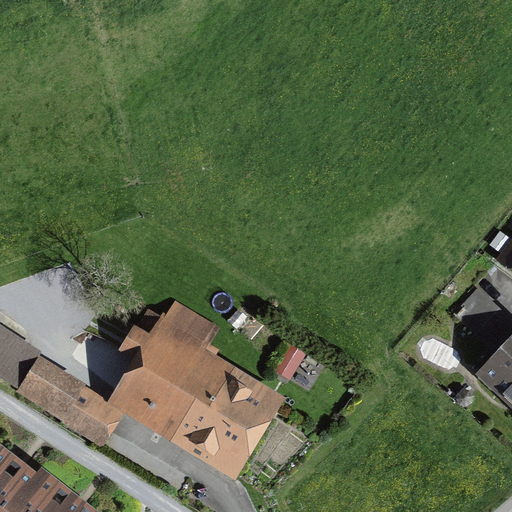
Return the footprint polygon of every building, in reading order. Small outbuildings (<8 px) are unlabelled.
[(511,265),(511,246),(503,259),(511,265)] [(474,286),(460,319),(483,330),(498,297),(474,286)] [(212,329),(174,306),(165,321),(150,312),(138,331),(137,331),(125,350),(140,360),(122,390),(236,461),(269,409),(232,386),(235,382),(195,357),(212,329)] [(113,410),(0,337),(0,371),(25,388),(22,392),(95,438),(113,410)] [(511,338),(497,354),(480,372),(511,402),(511,338)] [(307,353),(291,378),(308,389),(324,364),(307,353)] [(472,396),(468,391),(463,391),(458,394),(457,400),(461,404),(467,405),(471,402),(472,396)] [(0,511),(15,511),(38,484),(0,455),(0,511)] [(85,511),(42,479),(38,484),(15,511),(85,511)]
